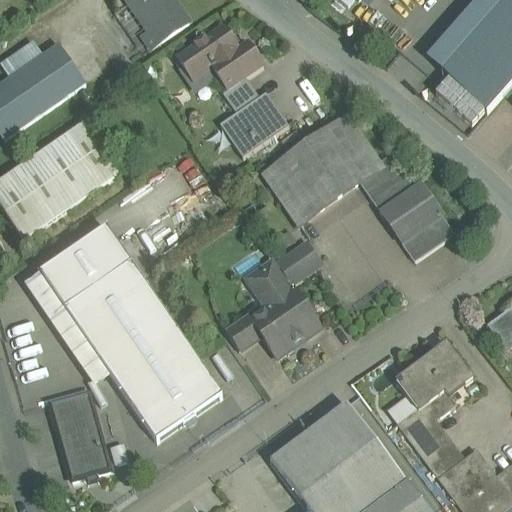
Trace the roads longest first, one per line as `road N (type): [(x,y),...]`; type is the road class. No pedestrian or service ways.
road 1 (residential): [(135,511),(511,247)]
road 2 (residential): [(511,209),(463,157),(260,0)]
road 3 (residential): [(39,511),(0,381)]
